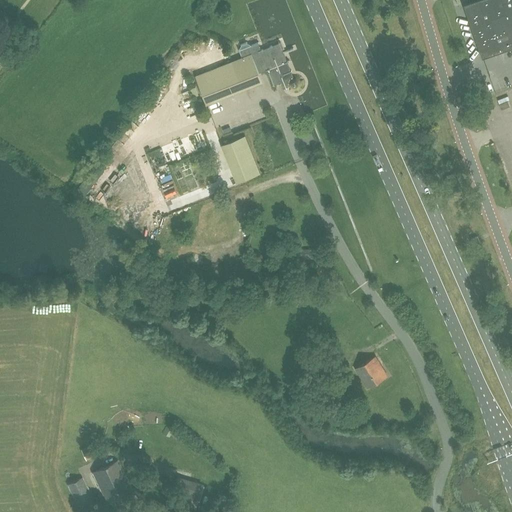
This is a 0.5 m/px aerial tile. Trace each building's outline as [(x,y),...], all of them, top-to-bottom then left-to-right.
[(511,0),(474,0),(464,4),(483,57),(511,46),(511,0)] [(195,75),(203,95),(240,80),(268,70),(274,85),(275,85),(274,85),(283,81),(286,89),(287,88),(286,87),(287,87),(288,88),(288,89),(290,90),(291,91),(292,92),(294,92),(295,92),(297,92),(298,92),(299,91),(301,91),(302,90),(303,88),(304,87),(304,86),(304,84),(304,83),(304,81),(304,80),(303,79),(302,77),(301,76),(300,75),(299,75),(297,74),(296,74),(294,74),(293,74),(292,75),(291,71),(292,71),(291,70),(291,71),(287,62),(290,61),(289,60),(287,61),(279,41),(279,42),(261,49),(258,41),(251,44),(247,42),(241,44),(239,50),(242,57),(195,75)] [(190,89),(193,97),(198,95),(196,87),(190,89)] [(499,104),(501,110),(510,106),(508,101),(499,104)] [(247,135),(223,145),(238,184),(246,180),(263,173),(247,135)] [(470,239),(473,245),(480,242),(477,236),(470,239)] [(316,263),(316,248),(300,249),(300,264),(316,263)] [(81,449),(86,460),(100,454),(94,442),(81,449)] [(93,472),(109,505),(134,492),(118,459),(93,472)] [(88,491),(81,477),(68,484),(79,505),(92,499),(89,493),(91,492),(90,490),(88,491)]
